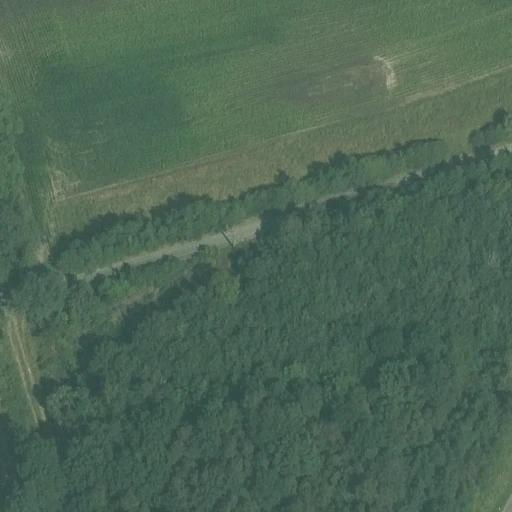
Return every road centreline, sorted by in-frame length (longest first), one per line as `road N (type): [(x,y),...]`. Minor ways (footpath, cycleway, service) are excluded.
road 1 (track): [(511,154),(0,302)]
road 2 (track): [(63,511),(4,301)]
